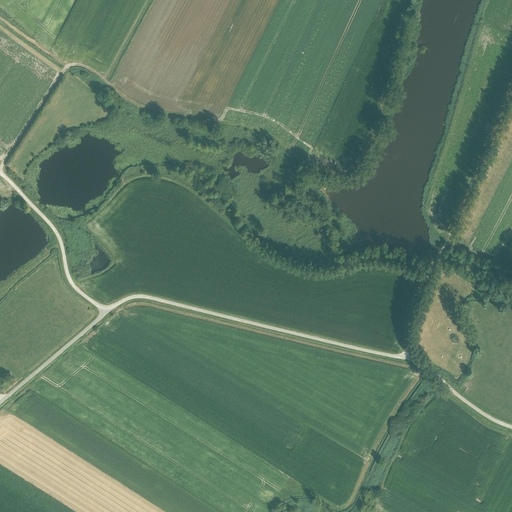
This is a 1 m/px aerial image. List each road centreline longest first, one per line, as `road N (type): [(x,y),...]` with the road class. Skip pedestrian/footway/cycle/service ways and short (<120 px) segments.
road 1 (unclassified): [(106,310),(139,295),(412,358)]
road 2 (unclassified): [(412,358),(410,319),(511,91)]
road 3 (unclassified): [(106,310),(74,286),(54,230),(0,172)]
road 4 (unclassified): [(106,310),(0,402)]
road 5 (unclassified): [(412,358),(511,426)]
